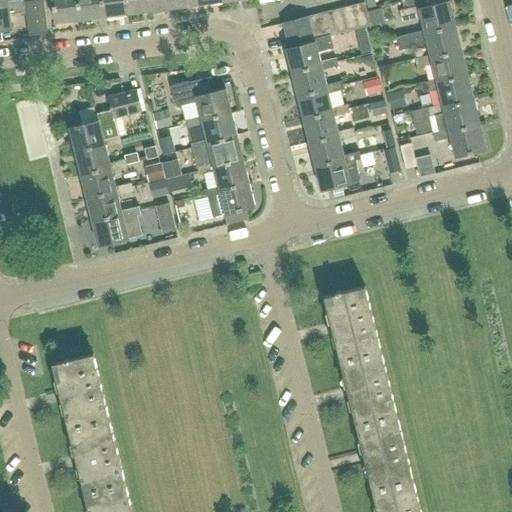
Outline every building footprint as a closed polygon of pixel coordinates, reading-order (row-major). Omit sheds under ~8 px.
[(8,0),(9,2),(0,3),(0,30),(12,29),(10,14),(26,12),(28,26),(47,24),(43,0),(27,0),(25,0),(24,0),(8,0)] [(77,0),(52,0),(55,23),(80,20),(77,0)] [(102,0),(77,0),(80,20),(104,17),(102,0)] [(126,0),(102,0),(104,17),(128,14),(126,0)] [(150,0),(126,0),(128,14),(152,10),(150,0)] [(174,0),(150,0),(152,10),(176,7),(174,0)] [(407,0),(404,1),(406,9),(402,10),(404,20),(420,16),(424,30),(425,34),(456,26),(449,1),(442,3),(441,0),(407,0)] [(353,6),(359,29),(371,26),(365,3),(353,6)] [(347,32),(359,29),(353,6),(342,9),(347,32)] [(330,11),(336,35),(347,32),(342,9),(330,11)] [(324,38),(331,36),(336,35),(330,11),(319,14),(324,38)] [(316,40),(324,38),(319,14),(307,17),(313,42),(316,41),(316,40)] [(302,45),(313,42),(307,17),(296,20),(302,45)] [(296,20),(284,23),(290,48),(302,45),(296,20)] [(462,51),(456,26),(425,34),(424,30),(398,36),(401,50),(427,44),(430,54),(431,58),(462,51)] [(313,42),(302,45),(290,48),(286,49),(292,72),(322,65),(321,62),(319,51),(334,47),(331,36),(324,38),(316,40),(316,41),(313,42)] [(468,75),(462,51),(431,58),(430,54),(414,58),(417,69),(432,65),(436,79),(437,83),(468,75)] [(327,89),(327,85),(323,70),(338,66),(336,58),(321,62),(322,65),(292,72),(298,96),(327,89)] [(368,75),(367,96),(383,96),(384,75),(368,75)] [(474,100),(468,75),(437,83),(436,79),(420,83),(423,93),(438,89),(442,103),(443,107),(474,100)] [(202,119),(232,112),(226,88),(215,91),(211,77),(189,82),(189,81),(171,85),(176,103),(180,106),(182,105),(186,120),(201,116),(202,119)] [(327,89),(298,96),(303,120),(333,113),(333,108),(329,93),(344,90),(342,81),(327,85),(327,89)] [(69,127),(75,151),(105,144),(104,140),(101,126),(116,122),(115,118),(142,111),(137,90),(108,97),(111,110),(96,114),(98,120),(69,127)] [(480,124),(474,100),(443,107),(442,103),(412,111),(415,121),(444,114),(448,128),(449,132),(480,124)] [(333,113),(303,120),(309,143),(339,135),(338,132),(335,116),(350,113),(348,105),(333,108),(333,113)] [(170,126),(166,110),(154,113),(158,129),(170,126)] [(202,119),(201,116),(186,120),(188,128),(203,124),(207,139),(208,143),(238,135),(232,112),(202,119)] [(486,149),(480,124),(449,132),(448,128),(433,132),(435,142),(451,138),(455,157),(486,149)] [(345,158),(344,155),(340,140),(356,136),(354,128),(338,132),(339,135),(309,143),(315,166),(345,158)] [(214,166),(244,158),(238,135),(208,143),(207,139),(192,143),(198,166),(213,163),(214,166)] [(105,144),(75,151),(81,175),(111,167),(110,163),(106,148),(122,144),(120,136),(104,140),(105,144)] [(417,166),(412,143),(400,146),(405,169),(417,166)] [(401,170),(395,147),(383,150),(389,173),(401,170)] [(361,180),(356,161),(361,159),(359,151),(344,155),(345,158),(315,166),(321,190),(361,180)] [(219,189),(249,182),(244,158),(214,166),(213,163),(198,166),(200,174),(206,173),(210,188),(219,186),(219,189)] [(111,167),(81,175),(87,198),(117,191),(116,186),(112,171),(128,167),(126,159),(110,163),(111,167)] [(224,214),(225,214),(246,208),(255,206),(249,182),(219,189),(219,186),(210,188),(203,190),(205,195),(208,197),(212,217),(224,214)] [(117,191),(87,198),(93,222),(123,214),(122,210),(118,195),(134,191),(132,183),(116,186),(117,191)] [(176,227),(170,202),(157,205),(163,230),(176,227)] [(122,210),(123,214),(93,222),(99,245),(129,238),(142,235),(137,215),(141,213),(139,206),(137,206),(122,210)] [(225,214),(224,214),(227,225),(249,220),(246,208),(225,214)] [(325,296),(331,324),(341,361),(382,351),(365,286),(342,292),(341,291),(336,292),(336,293),(325,296)] [(341,361),(348,389),(357,425),(397,415),(382,351),(341,361)] [(53,364),(60,391),(69,428),(110,418),(94,353),(71,359),(70,358),(64,360),(64,361),(53,364)] [(357,425),(363,453),(372,489),(413,479),(397,415),(357,425)] [(69,428),(76,455),(85,493),(126,483),(110,418),(69,428)] [(372,489),(378,511),(421,511),(413,479),(372,489)] [(85,493),(89,511),(133,511),(126,483),(85,493)]
